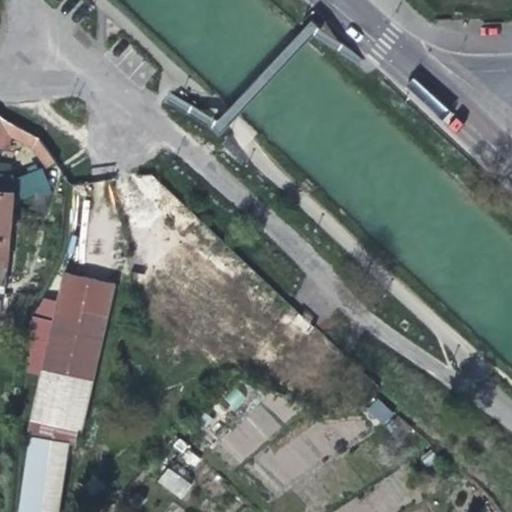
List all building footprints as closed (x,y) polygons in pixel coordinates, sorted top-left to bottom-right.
[(46,169),(55,162),(37,140),(0,119),(0,149),(10,150),(10,139),(29,149),(46,169)] [(20,197),(48,195),(46,170),(18,173),(20,197)] [(132,178),(188,230),(268,303),(292,325),(302,315),(150,175),(132,178)] [(10,192),(11,180),(0,179),(0,283),(4,284),(10,192)] [(188,230),(177,243),(259,314),(268,303),(188,230)] [(165,256),(149,274),(183,304),(246,359),(275,328),(259,314),(177,243),(165,256)] [(18,511),(56,511),(69,440),(72,441),(76,424),(81,425),(115,277),(94,273),(63,267),(25,431),(32,433),(18,511)] [(169,320),(183,304),(149,274),(136,290),(169,320)] [(307,331),(313,325),(302,315),(292,325),(273,347),(283,356),(276,363),(304,389),(319,373),(334,356),(307,331)] [(233,409),(246,399),(236,386),(223,396),(233,409)] [(382,426),(393,412),(375,397),(364,411),(382,426)] [(216,442),(238,466),(281,426),(259,402),(216,442)] [(181,500),(192,485),(168,466),(157,481),(181,500)] [(91,504),(106,490),(90,471),(74,485),(91,504)]
